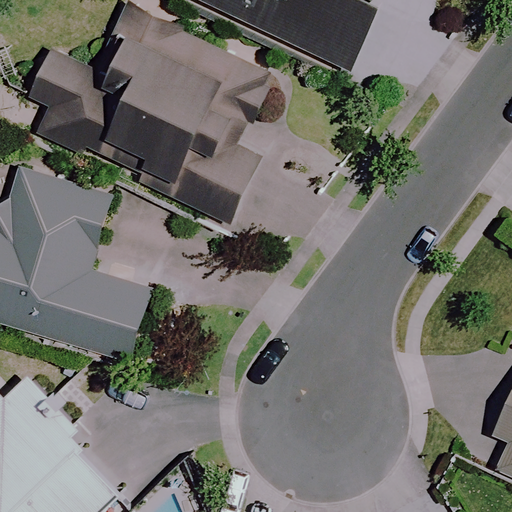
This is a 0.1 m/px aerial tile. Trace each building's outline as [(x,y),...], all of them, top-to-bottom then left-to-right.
[(204,0),(352,70),(382,8),(365,0),(204,0)] [(35,139),(101,169),(113,175),(172,202),(227,227),(260,154),(240,145),(274,72),(128,6),(98,72),(45,47),(24,95),(49,107),(44,118),(35,139)] [(113,195),(10,166),(0,203),(0,322),(132,359),(153,283),(93,266),(113,195)] [(511,219),(501,235),(511,242),(511,219)] [(8,392),(0,384),(0,511),(102,511),(122,493),(51,418),(64,406),(30,371),(8,392)] [(511,377),(492,430),(511,438),(511,442),(498,478),(511,483),(511,377)]
